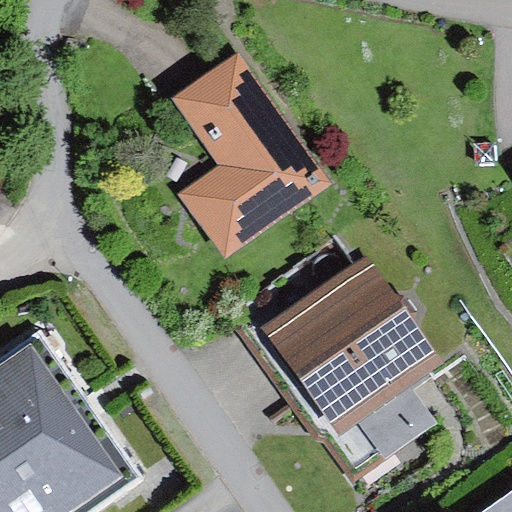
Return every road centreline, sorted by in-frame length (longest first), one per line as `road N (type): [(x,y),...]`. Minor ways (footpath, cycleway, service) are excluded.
road 1 (residential): [(70,234),(268,511)]
road 2 (residential): [(46,0),(39,51),(70,234)]
